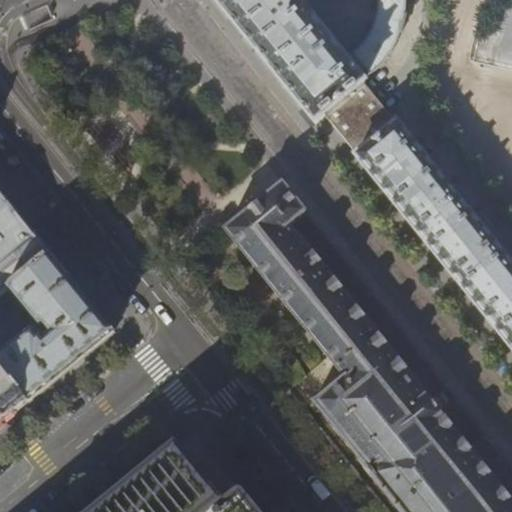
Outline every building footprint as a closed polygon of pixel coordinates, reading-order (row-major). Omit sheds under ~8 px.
[(254,48),(257,52),(279,79),(315,124),(324,116),(363,85),(364,83),(362,80),(368,75),(374,69),(380,62),(386,54),(393,42),(396,33),(399,23),(401,12),(401,0),(214,0),(218,4),(254,48)] [(363,85),(324,116),(331,125),(350,148),(358,157),(396,125),(363,85)] [(396,125),(358,157),(357,158),(387,195),(400,211),(441,262),(506,343),(511,349),(511,266),(397,125),(396,125)] [(511,511),(511,502),(449,424),(290,227),(306,213),(292,197),(283,185),(268,198),(267,196),(259,203),(260,204),(254,209),(249,213),(248,212),(240,218),(240,220),(226,232),(344,379),(316,402),(312,405),(315,409),(317,409),(369,473),(368,474),(373,479),(374,478),(401,511),(511,511)] [(0,297),(10,290),(50,257),(13,212),(0,195),(0,297)] [(67,278),(50,257),(10,290),(40,328),(42,327),(44,326),(52,336),(44,342),(40,337),(41,335),(37,330),(0,359),(0,371),(27,405),(114,335),(67,278)] [(0,427),(10,419),(27,405),(0,371),(0,427)] [(209,511),(216,507),(217,508),(219,507),(217,505),(219,503),(218,502),(197,476),(177,452),(176,450),(174,452),(174,451),(172,452),(174,455),(167,461),(165,458),(163,460),(165,462),(158,467),(157,465),(155,467),(156,469),(149,474),(148,473),(146,474),(148,476),(144,479),(141,481),(139,480),(137,481),(139,483),(132,489),(130,487),(129,488),(130,490),(123,496),(122,494),(120,496),(122,497),(114,503),(113,501),(111,502),(113,504),(106,510),(104,508),(103,510),(104,511),(103,511),(209,511)] [(248,511),(238,500),(223,511),(248,511)]
